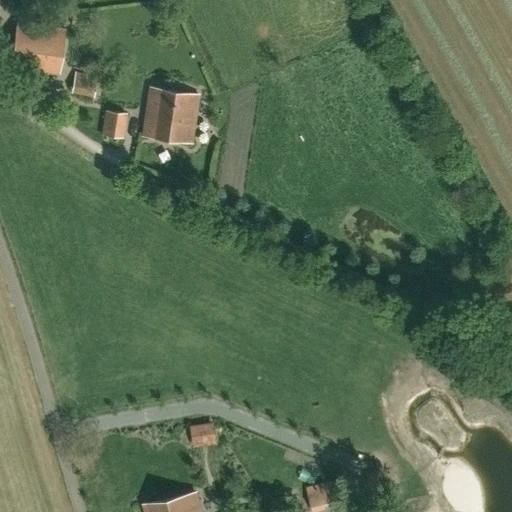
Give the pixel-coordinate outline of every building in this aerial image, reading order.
[(59,73),(66,27),(17,21),(10,66),(59,73)] [(93,97),(96,81),(75,77),(71,93),(93,97)] [(146,115),(143,135),(191,142),(194,121),(198,95),(150,87),(146,115)] [(123,138),(127,113),(106,110),(102,134),(123,138)] [(218,438),(193,440),(194,451),(219,449),(218,438)] [(146,502),(148,511),(200,511),(195,490),(146,502)]
